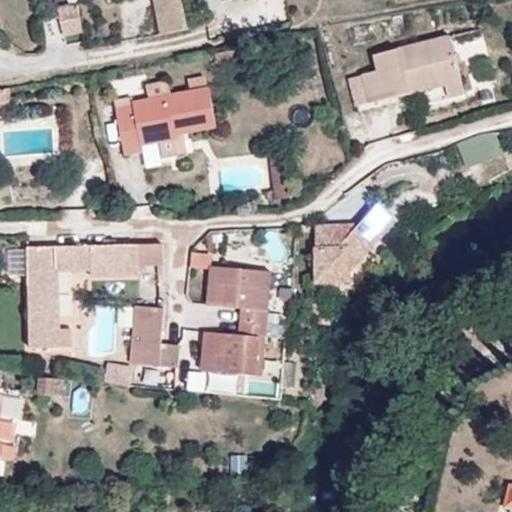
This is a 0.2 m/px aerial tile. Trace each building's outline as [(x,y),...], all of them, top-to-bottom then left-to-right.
[(153,0),(161,35),(188,29),(180,0),(153,0)] [(82,33),(77,4),(58,7),(64,36),(82,33)] [(450,35),(374,55),(378,70),(362,74),(370,103),(447,84),(450,97),(465,94),(450,35)] [(370,103),(362,74),(349,77),(357,107),(370,103)] [(215,126),(205,76),(189,79),(191,91),(171,94),(149,98),(133,101),(134,106),(116,109),(125,155),(142,151),(141,145),(178,138),(177,134),(215,126)] [(171,94),(168,80),(147,84),(149,98),(171,94)] [(0,102),(2,103),(11,102),(11,90),(0,91),(0,102)] [(115,101),(116,109),(134,106),(133,101),(133,97),(115,101)] [(287,153),(270,155),(275,198),(292,196),(287,153)] [(317,227),(319,282),(353,281),(353,266),(397,218),(381,203),(359,226),(317,227)] [(28,247),(31,347),(73,346),(72,328),(60,329),(59,271),(92,270),(92,276),(139,275),(139,264),(164,264),(163,244),(28,247)] [(213,266),(209,305),(243,308),(240,336),(206,333),(203,371),(257,375),(258,360),(264,361),(270,287),(265,286),(266,271),(213,266)] [(136,306),(131,362),(179,367),(181,345),(161,344),(164,308),(136,306)] [(109,362),(105,382),(131,385),(133,366),(109,362)] [(64,379),(40,378),(39,394),(63,395),(64,379)] [(511,483),(510,484),(503,509),(511,508),(511,483)]
